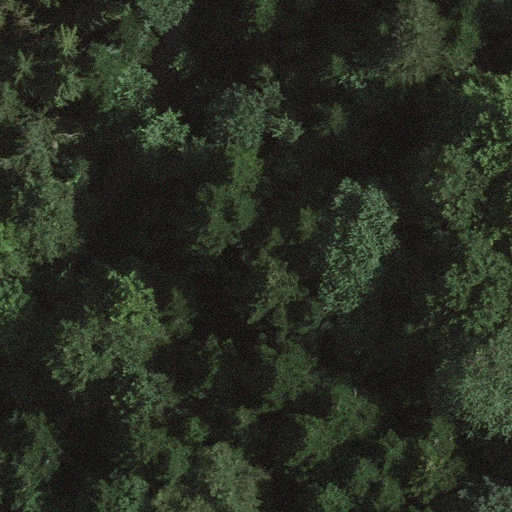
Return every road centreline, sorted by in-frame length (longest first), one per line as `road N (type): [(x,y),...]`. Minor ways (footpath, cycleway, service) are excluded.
road 1 (track): [(184,0),(175,72),(143,132),(96,191),(0,249)]
road 2 (track): [(284,511),(0,449)]
